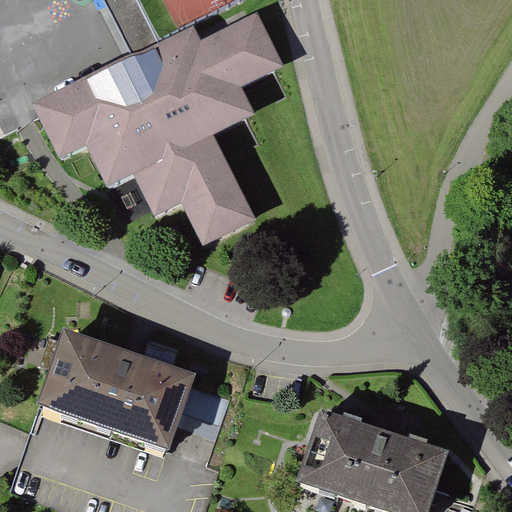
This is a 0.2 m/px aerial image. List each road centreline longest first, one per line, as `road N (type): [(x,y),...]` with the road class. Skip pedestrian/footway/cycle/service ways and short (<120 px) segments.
road 1 (residential): [(0,226),(232,338),(316,354),(371,346),(404,326)]
road 2 (residential): [(404,326),(340,157),(306,0)]
road 3 (residential): [(404,326),(437,275),(465,156),(511,79)]
road 4 (residential): [(511,467),(404,326)]
